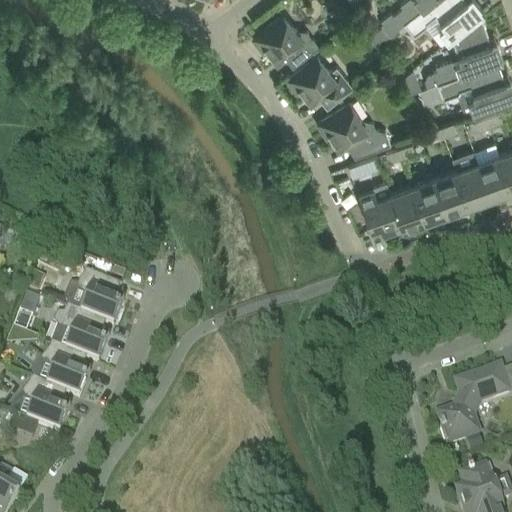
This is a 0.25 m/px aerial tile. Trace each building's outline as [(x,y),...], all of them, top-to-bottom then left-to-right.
[(405,0),(397,7),(399,9),(396,11),(393,14),(391,12),(382,19),(384,21),(382,23),(390,33),(404,22),(423,7),(423,8),(432,0),(405,0)] [(432,0),(423,8),(423,7),(404,22),(415,35),(427,25),(428,21),(436,15),(444,25),(440,29),(449,40),(453,37),(453,36),(481,14),(485,11),(476,0),(432,0)] [(293,66),(320,45),(307,29),(295,27),(284,13),(253,37),(265,52),(268,49),(278,61),(285,56),(293,66)] [(429,74),(426,79),(428,85),(438,82),(460,74),(460,75),(498,61),(504,59),(497,41),(492,43),(481,14),(453,36),(453,37),(461,60),(452,63),(451,60),(436,66),(437,68),(433,70),(434,72),(429,74)] [(355,43),(364,35),(357,26),(347,34),(355,43)] [(332,69),(329,69),(318,54),(288,78),(299,93),(302,90),(312,102),(319,97),(327,107),(354,86),(337,65),(332,69)] [(506,81),(498,61),(460,75),(460,74),(438,82),(443,98),(459,92),(467,116),(511,99),(511,81),(511,79),(506,81)] [(390,143),(385,130),(378,128),(373,120),(361,117),(351,101),(318,122),(328,138),(332,135),(340,149),(348,144),(355,155),(390,143)] [(490,125),(503,120),(500,110),(487,115),(490,125)] [(477,130),(490,125),(487,115),(473,120),(477,130)] [(445,135),(458,130),(454,120),(441,125),(445,135)] [(431,140),(445,135),(441,125),(428,130),(431,140)] [(403,156),(416,152),(413,142),(399,146),(403,156)] [(390,161),(403,156),(399,146),(386,151),(390,161)] [(511,148),(500,153),(511,185),(511,148)] [(493,200),(508,195),(507,191),(511,188),(511,185),(500,153),(479,161),(493,200)] [(353,176),(382,165),(378,154),(349,164),(353,176)] [(477,206),(493,200),(479,161),(457,169),(469,204),(476,202),(477,206)] [(449,216),(464,210),(463,206),(469,204),(457,169),(435,176),(449,216)] [(433,221),(449,216),(435,176),(413,184),(426,220),(432,218),(433,221)] [(405,232),(391,192),(387,181),(373,186),(374,189),(360,194),(372,229),(380,225),(383,235),(403,227),(405,232)] [(405,232),(421,226),(419,222),(426,220),(413,184),(391,192),(405,232)] [(112,328),(123,302),(115,299),(120,287),(84,272),(81,279),(73,290),(85,299),(80,313),(79,314),(105,324),(104,325),(112,328)] [(29,275),(23,291),(33,295),(39,279),(29,275)] [(56,329),(50,344),(65,350),(64,351),(86,359),(85,360),(97,365),(108,339),(100,336),(104,325),(105,324),(79,314),(80,313),(65,308),(62,316),(55,316),(52,324),(56,329)] [(86,359),(64,351),(65,350),(50,344),(47,351),(39,362),(51,371),(46,385),(45,386),(79,399),(89,374),(81,371),(85,360),(86,359)] [(450,411),(436,416),(440,426),(439,426),(440,430),(438,431),(444,445),(446,444),(447,446),(462,441),(474,436),(477,435),(471,418),(478,404),(507,394),(511,392),(511,369),(500,373),(498,368),(455,384),(460,396),(462,397),(455,413),(450,411)] [(79,399),(45,386),(46,385),(30,379),(27,386),(19,397),(31,406),(25,421),(58,434),(69,409),(61,406),(65,395),(78,400),(79,399)] [(477,438),(465,442),(469,454),(481,449),(477,438)] [(488,478),(484,467),(459,476),(463,487),(454,490),(461,511),(499,511),(502,510),(499,502),(511,498),(505,481),(493,485),(490,477),(488,478)] [(0,511),(8,511),(11,508),(18,495),(26,482),(12,474),(11,476),(0,469),(0,511)]
